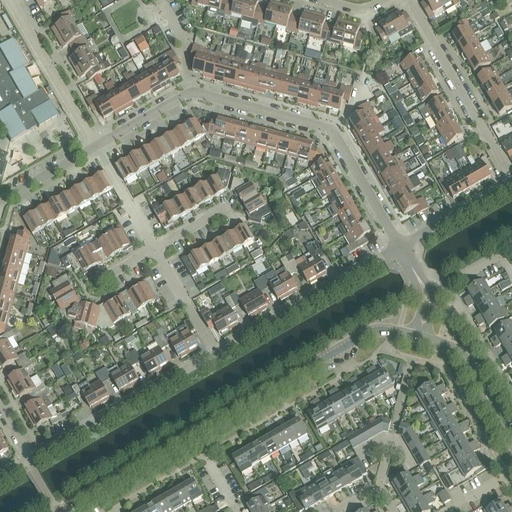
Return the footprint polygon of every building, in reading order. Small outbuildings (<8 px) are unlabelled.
[(35,0),(40,8),(45,5),(44,3),(49,0),(35,0)] [(198,5),(209,8),(211,0),(193,0),(192,6),(198,7),(198,5)] [(219,13),(225,15),(229,1),(225,0),(211,0),(209,8),(220,11),(219,13)] [(232,14),(243,17),(247,0),(235,0),(235,2),(229,1),(225,15),(231,16),(232,14)] [(257,29),(259,24),(263,10),(257,8),(258,0),(247,0),(243,17),(241,22),(252,25),(251,27),(257,29)] [(438,0),(425,0),(427,3),(422,6),(429,19),(434,16),(433,14),(443,8),(438,0)] [(445,12),(460,4),(459,1),(458,0),(438,0),(443,8),(445,12)] [(265,23),(276,26),(282,5),(271,2),(268,11),(263,10),(259,24),(265,25),(265,23)] [(293,8),(282,5),(276,26),(287,29),(286,31),(292,33),(296,19),(290,17),(293,8)] [(488,9),(482,12),(484,17),(491,14),(488,9)] [(414,27),(407,15),(402,18),(397,10),(387,15),(398,34),(399,34),(401,38),(414,31),(412,28),(414,27)] [(471,10),(466,13),(469,18),(474,15),(471,10)] [(299,32),(310,35),(315,14),(304,11),(302,20),(296,19),(292,33),(298,34),(299,32)] [(57,39),(76,28),(70,18),(73,17),(69,12),(57,19),(60,24),(52,29),(57,39)] [(315,14),(310,35),(309,37),(326,42),(330,28),(324,26),(326,17),(315,14)] [(398,34),(387,15),(377,21),(382,29),(377,32),(384,45),(390,42),(388,40),(398,34)] [(326,42),(343,46),(343,44),(349,23),(338,20),(335,29),(330,28),(326,42)] [(458,44),(474,35),(480,32),(474,23),(470,25),(467,20),(456,26),(459,31),(453,35),(458,44)] [(360,26),(349,23),(343,44),(354,47),(354,49),(360,51),(363,37),(357,35),(360,26)] [(74,49),(87,42),(84,36),(82,38),(76,28),(57,39),(63,49),(71,44),(74,49)] [(458,44),(464,54),(480,45),(474,35),(458,44)] [(143,38),(135,42),(141,53),(148,48),(143,38)] [(0,122),(11,141),(10,141),(10,142),(37,126),(38,128),(58,117),(49,102),(42,89),(38,92),(24,68),(28,65),(13,40),(13,39),(0,47),(0,122)] [(75,69),(94,58),(88,48),(90,47),(87,42),(74,49),(77,54),(69,59),(75,69)] [(133,44),(126,48),(132,59),(139,54),(133,44)] [(464,61),(466,61),(467,60),(469,63),(485,54),(480,45),(464,54),(462,55),(462,57),(464,61)] [(204,75),(210,53),(210,52),(204,50),(205,49),(193,46),(190,59),(196,61),(193,72),(204,75)] [(285,57),(286,51),(278,49),(276,60),(280,61),(281,56),(285,57)] [(162,66),(170,81),(180,75),(174,66),(180,63),(173,51),(163,57),(167,63),(162,66)] [(204,75),(207,76),(206,78),(213,80),(221,54),(216,52),(215,54),(210,53),(204,75)] [(242,59),(234,86),(242,88),(243,85),(246,86),(250,70),(244,68),(248,54),(243,53),(242,59)] [(221,54),(213,80),(221,82),(222,80),(225,80),(231,57),(225,56),(225,55),(221,54)] [(398,67),(401,65),(406,75),(422,65),(416,56),(410,59),(407,54),(395,61),(398,67)] [(491,64),(485,54),(469,63),(475,73),(491,64)] [(99,55),(94,58),(75,69),(81,79),(89,74),(92,79),(111,68),(108,62),(104,64),(99,55)] [(225,80),(228,81),(227,84),(234,86),(242,59),(237,58),(237,59),(231,57),(225,80)] [(148,65),(162,89),(169,85),(168,82),(170,81),(162,66),(157,69),(153,62),(148,65)] [(246,86),(249,87),(248,90),(255,92),(262,65),(258,64),(257,65),(251,64),(250,70),(246,86)] [(151,92),(154,90),(156,93),(162,89),(148,65),(144,67),(148,74),(143,77),(151,92)] [(262,65),(255,92),(263,94),(264,91),(267,92),(271,75),(265,74),(267,66),(262,65)] [(406,75),(411,84),(427,75),(422,65),(406,75)] [(277,94),(281,78),(284,70),(273,68),(271,75),(267,92),(277,94)] [(478,78),(483,87),(499,78),(493,69),(478,78)] [(284,70),(281,78),(277,94),(288,97),(292,81),(286,79),(288,72),(284,70)] [(297,103),(305,105),(305,102),(308,103),(313,87),(307,85),(311,72),(306,70),(304,76),(298,100),(297,103)] [(142,97),(151,92),(143,77),(138,80),(134,73),(129,76),(142,97)] [(298,83),(292,81),(288,97),(298,100),(304,76),(300,75),(298,83)] [(433,84),(427,75),(411,84),(417,93),(433,84)] [(129,85),(124,88),(132,103),(142,97),(129,76),(125,78),(129,85)] [(483,87),(488,97),(504,88),(499,78),(483,87)] [(311,106),(318,108),(319,106),(323,89),(325,82),(321,80),(318,88),(313,87),(308,103),(311,104),(311,106)] [(325,82),(323,89),(319,106),(329,108),(334,92),(328,91),(330,83),(325,82)] [(111,87),(125,111),(131,107),(130,104),(132,103),(124,88),(119,91),(115,84),(111,87)] [(438,94),(433,84),(417,93),(422,103),(438,94)] [(341,86),(339,94),(334,92),(329,108),(340,111),(343,101),(349,102),(353,89),(341,86)] [(114,114),(116,112),(118,115),(125,111),(111,87),(107,89),(111,96),(105,99),(114,114)] [(488,97),(494,106),(510,97),(508,93),(504,88),(488,97)] [(114,114),(105,99),(100,102),(96,95),(86,101),(93,113),(98,110),(104,119),(114,114)] [(499,116),(506,112),(511,108),(511,95),(510,97),(494,106),(499,116)] [(426,121),(431,118),(447,108),(441,99),(420,111),(426,121)] [(355,131),(374,120),(377,118),(368,103),(356,110),(359,115),(350,121),(355,131)] [(436,127),(454,117),(453,117),(454,115),(452,111),(450,110),(448,111),(447,108),(431,118),(436,127)] [(404,109),(399,112),(402,118),(407,115),(404,109)] [(394,110),(390,113),(392,117),(390,118),(392,121),(398,117),(394,110)] [(457,127),(456,124),(457,123),(458,122),(456,118),(454,117),(436,127),(442,136),(457,127)] [(190,118),(182,122),(193,142),(205,136),(205,135),(201,128),(196,120),(192,122),(190,118)] [(214,137),(225,139),(230,122),(219,119),(218,123),(212,121),(204,126),(208,133),(209,134),(214,135),(214,137)] [(355,131),(357,133),(354,135),(358,141),(382,127),(380,123),(377,125),(374,120),(355,131)] [(193,142),(182,122),(174,127),(176,131),(173,133),(182,149),(193,142)] [(234,147),(235,142),(240,125),(230,122),(225,139),(224,144),(234,147)] [(235,142),(246,145),(250,128),(240,125),(235,142)] [(385,132),(382,127),(358,141),(362,148),(365,147),(366,149),(381,141),(378,136),(385,132)] [(415,127),(409,130),(413,136),(414,139),(420,136),(415,127)] [(463,137),(457,127),(442,136),(447,146),(463,137)] [(246,145),(256,148),(261,130),(250,128),(246,145)] [(256,148),(267,151),(271,133),(261,130),(256,148)] [(170,155),(182,149),(173,133),(170,135),(167,131),(159,136),(170,155)] [(267,151),(277,153),(282,136),(271,133),(267,151)] [(154,144),(150,146),(159,162),(170,155),(159,136),(151,140),(154,144)] [(292,139),(282,136),(277,153),(287,156),(292,139)] [(422,136),(415,140),(417,143),(419,147),(426,143),(422,136)] [(511,136),(508,139),(508,138),(500,142),(510,159),(511,157),(511,136)] [(287,156),(298,159),(302,142),(292,139),(287,156)] [(366,149),(368,152),(365,153),(369,160),(393,146),(391,142),(384,146),(381,141),(366,149)] [(313,144),(302,142),(298,159),(309,162),(309,160),(315,162),(323,158),(318,150),(312,148),(313,144)] [(148,169),(159,162),(150,146),(147,148),(144,144),(136,149),(148,169)] [(454,149),(451,151),(456,159),(465,154),(460,145),(454,149)] [(393,146),(369,160),(373,167),(375,165),(377,168),(391,160),(388,154),(395,150),(393,146)] [(426,146),(420,149),(424,156),(430,152),(426,146)] [(131,158),(127,160),(136,175),(148,169),(136,149),(128,153),(131,158)] [(451,151),(445,154),(450,162),(456,159),(451,151)] [(421,156),(417,158),(422,167),(426,165),(421,156)] [(471,156),(467,158),(472,167),(476,165),(471,156)] [(113,162),(124,182),(136,175),(127,160),(124,162),(121,157),(113,162)] [(377,168),(379,171),(376,172),(380,179),(404,165),(401,161),(399,162),(396,157),(391,160),(377,168)] [(476,165),(472,167),(481,183),(491,177),(488,172),(493,169),(486,157),(481,159),(482,161),(476,165)] [(317,178),(332,169),(327,159),(311,168),(317,178)] [(184,164),(178,168),(181,173),(187,169),(184,164)] [(404,165),(380,179),(384,186),(386,184),(388,187),(402,179),(399,173),(406,169),(404,165)] [(472,188),(481,183),(472,167),(463,172),(472,188)] [(93,180),(102,195),(113,188),(102,168),(94,173),(96,178),(93,180)] [(332,169),(317,178),(312,181),(317,190),(338,178),(332,169)] [(226,191),(225,190),(227,189),(231,173),(219,170),(217,177),(206,183),(215,198),(226,191)] [(286,175),(282,177),(285,182),(292,179),(294,173),(287,171),(286,175)] [(454,177),(463,193),(464,195),(466,195),(470,193),(470,191),(469,190),(472,188),(463,172),(454,177)] [(164,174),(158,177),(161,182),(167,179),(164,174)] [(90,202),(102,195),(93,180),(89,181),(87,177),(79,182),(90,202)] [(179,177),(174,180),(177,185),(182,182),(179,177)] [(393,196),(419,181),(417,177),(405,184),(402,179),(388,187),(393,196)] [(453,199),(463,193),(454,177),(444,183),(450,194),(453,199)] [(237,192),(243,204),(258,195),(251,184),(244,188),(240,180),(234,178),(231,190),(237,192)] [(338,178),(317,190),(322,199),(328,196),(343,187),(338,178)] [(291,180),(286,183),(289,188),(294,185),(291,180)] [(442,180),(439,181),(447,196),(450,194),(444,183),(442,180)] [(410,192),(417,188),(421,186),(419,181),(393,196),(399,206),(413,197),(410,192)] [(79,208),(90,202),(79,182),(71,186),(73,191),(70,193),(79,208)] [(206,183),(195,190),(203,205),(215,198),(206,183)] [(328,196),(333,206),(349,197),(343,187),(328,196)] [(67,215),(79,208),(70,193),(66,195),(64,190),(56,195),(67,215)] [(195,190),(183,196),(192,211),(203,205),(195,190)] [(56,221),(67,215),(56,195),(48,199),(50,204),(47,206),(56,221)] [(261,225),(262,219),(270,214),(267,208),(265,207),(258,195),(243,204),(250,216),(249,222),(261,225)] [(192,211),(183,196),(172,203),(180,218),(192,211)] [(349,197),(333,206),(328,209),(333,218),(338,215),(354,206),(349,197)] [(416,202),(413,197),(399,206),(404,215),(410,212),(413,217),(429,208),(423,198),(416,202)] [(45,228),(56,221),(47,206),(44,208),(41,203),(33,208),(45,228)] [(172,203),(161,209),(158,205),(152,208),(164,230),(170,226),(169,224),(180,218),(172,203)] [(338,215),(344,224),(359,215),(354,206),(338,215)] [(33,235),(45,228),(33,208),(25,213),(27,217),(24,219),(33,235)] [(359,215),(344,224),(339,227),(344,237),(365,225),(365,224),(359,215)] [(365,225),(344,237),(349,246),(346,248),(346,249),(349,254),(371,242),(368,236),(371,234),(365,224),(365,225)] [(246,225),(234,232),(243,247),(254,240),(246,225)] [(116,231),(107,237),(117,254),(126,249),(127,251),(133,248),(121,226),(115,230),(116,231)] [(10,247),(27,252),(29,243),(28,243),(30,237),(25,229),(17,233),(16,239),(12,238),(10,247)] [(231,253),(243,247),(234,232),(223,238),(231,253)] [(102,263),(103,265),(109,261),(108,259),(117,254),(107,237),(98,242),(97,242),(102,251),(97,254),(102,263)] [(74,238),(64,243),(67,248),(76,242),(74,238)] [(220,260),(231,253),(223,238),(211,245),(220,260)] [(97,240),(94,242),(92,239),(80,246),(93,268),(102,263),(97,254),(102,251),(97,242),(98,242),(97,240)] [(309,254),(305,256),(305,257),(318,280),(326,275),(325,273),(327,272),(319,259),(325,256),(316,242),(313,243),(310,243),(307,245),(306,248),(309,254)] [(208,266),(220,260),(211,245),(200,252),(208,266)] [(80,246),(71,251),(73,254),(61,260),(67,269),(72,266),(75,272),(80,269),(83,274),(93,268),(80,246)] [(27,252),(10,247),(6,259),(24,264),(27,252)] [(346,249),(341,252),(344,257),(349,254),(346,249)] [(52,250),(48,265),(60,268),(61,264),(53,250),(52,250)] [(260,250),(251,255),(254,260),(263,255),(260,250)] [(208,266),(200,252),(189,258),(188,256),(182,259),(192,277),(196,275),(197,273),(208,266)] [(296,262),(292,255),(286,258),(295,273),(300,270),(307,283),(309,282),(310,284),(318,280),(305,257),(296,262)] [(276,273),(279,279),(289,297),(297,292),(295,290),(297,289),(290,276),(295,273),(286,258),(286,257),(280,260),(285,268),(276,273)] [(6,259),(3,270),(21,275),(26,276),(28,265),(24,264),(6,259)] [(48,269),(46,276),(56,278),(58,271),(48,269)] [(21,275),(3,270),(1,280),(18,285),(21,275)] [(220,274),(214,277),(218,283),(223,280),(220,274)] [(56,302),(73,291),(68,282),(70,281),(67,275),(52,284),(55,289),(50,292),(56,302)] [(259,279),(266,290),(271,287),(278,300),(280,299),(281,301),(289,297),(279,279),(269,284),(265,276),(259,279)] [(145,281),(146,283),(137,288),(147,306),(156,300),(157,302),(163,299),(150,277),(145,281)] [(258,290),(249,296),(259,314),(267,309),(266,307),(268,306),(261,293),(266,290),(259,279),(254,283),(258,290)] [(18,285),(1,280),(0,282),(0,291),(15,295),(18,285)] [(464,299),(466,303),(490,290),(484,280),(468,290),(471,295),(464,299)] [(503,291),(511,285),(511,283),(509,280),(504,282),(498,285),(502,291),(503,291)] [(223,284),(218,287),(221,292),(226,289),(223,284)] [(138,311),(147,306),(137,288),(128,293),(126,291),(120,295),(122,297),(127,305),(132,302),(137,311),(138,311)] [(466,303),(469,308),(476,304),(479,309),(495,299),(490,290),(466,303)] [(15,295),(0,291),(0,302),(12,306),(15,295)] [(73,311),(70,306),(79,301),(73,291),(56,302),(61,310),(59,312),(62,318),(64,317),(64,316),(73,311)] [(259,314),(249,296),(240,301),(235,293),(230,296),(236,307),(241,305),(248,317),(250,316),(251,318),(259,314)] [(231,310),(236,307),(230,296),(224,300),(229,307),(220,313),(230,331),(238,326),(237,324),(238,323),(231,310)] [(138,311),(137,311),(132,302),(127,305),(122,297),(112,302),(123,320),(132,314),(133,316),(139,313),(138,311)] [(495,299),(479,309),(482,314),(475,318),(477,322),(501,309),(495,299)] [(79,301),(70,306),(73,311),(64,316),(64,317),(66,319),(75,321),(74,323),(75,323),(74,328),(84,331),(85,326),(90,306),(80,303),(79,301)] [(0,313),(9,316),(12,306),(0,302),(0,313)] [(103,307),(108,316),(103,319),(108,328),(109,330),(115,327),(114,325),(123,320),(112,302),(103,307)] [(108,328),(103,319),(108,316),(103,307),(101,309),(90,306),(85,326),(96,329),(96,327),(106,330),(108,328)] [(230,331),(220,313),(212,317),(208,309),(200,313),(207,324),(212,321),(219,334),(221,333),(222,335),(230,331)] [(501,309),(477,322),(480,326),(487,322),(490,328),(506,318),(501,309)] [(9,316),(0,313),(0,334),(3,333),(4,332),(5,327),(7,327),(9,316)] [(139,323),(149,318),(147,314),(137,319),(139,323)] [(36,317),(31,320),(35,326),(40,323),(36,317)] [(196,331),(189,320),(184,323),(185,326),(176,331),(189,354),(197,349),(196,347),(198,346),(190,334),(196,331)] [(491,340),(493,344),(511,333),(511,322),(511,320),(494,330),(498,336),(491,340)] [(158,323),(154,326),(155,329),(157,333),(162,330),(158,323)] [(54,327),(48,330),(52,338),(59,334),(54,327)] [(176,331),(167,336),(163,329),(162,330),(157,333),(160,337),(166,348),(171,345),(178,357),(180,356),(181,359),(189,354),(176,331)] [(0,357),(13,350),(18,347),(13,338),(16,336),(12,331),(5,335),(2,337),(4,342),(0,344),(0,357)] [(511,333),(493,344),(495,348),(502,344),(505,349),(511,345),(511,333)] [(106,337),(99,341),(103,347),(110,343),(106,337)] [(156,343),(147,349),(150,353),(160,371),(168,366),(167,364),(168,363),(161,351),(166,348),(160,337),(154,340),(156,343)] [(502,358),(504,363),(511,357),(511,345),(505,349),(508,354),(502,358)] [(18,367),(29,360),(25,353),(17,357),(13,350),(0,357),(0,368),(2,367),(3,369),(16,361),(18,367)] [(97,351),(92,354),(96,361),(99,359),(100,356),(97,351)] [(130,354),(137,365),(142,362),(149,374),(151,373),(152,376),(160,371),(150,353),(140,358),(136,351),(130,354)] [(78,352),(73,356),(77,362),(82,359),(78,352)] [(137,365),(130,354),(126,356),(125,357),(129,365),(120,370),(131,388),(138,383),(137,381),(139,380),(131,368),(137,365)] [(29,360),(18,367),(21,372),(9,379),(10,381),(8,382),(12,390),(30,379),(25,370),(33,366),(29,360)] [(131,388),(120,370),(118,366),(108,371),(106,368),(101,371),(107,382),(112,379),(120,391),(121,390),(123,393),(131,388)] [(371,369),(384,393),(394,387),(392,385),(394,384),(395,382),(394,380),(393,378),(391,378),(389,379),(384,370),(379,374),(375,367),(371,369)] [(384,393),(371,369),(366,372),(370,379),(365,382),(375,398),(384,393)] [(91,387),(101,405),(109,400),(108,398),(109,397),(102,385),(107,382),(101,371),(96,374),(100,382),(91,387)] [(375,398),(365,382),(360,385),(356,378),(352,380),(365,404),(375,398)] [(36,396),(46,390),(43,384),(36,389),(30,379),(12,390),(17,398),(19,396),(20,398),(33,391),(36,396)] [(365,404),(352,380),(348,382),(352,389),(346,392),(356,409),(365,404)] [(101,405),(91,387),(88,382),(79,387),(77,385),(71,388),(75,393),(77,398),(78,399),(83,396),(90,408),(92,407),(93,410),(101,405)] [(421,403),(438,393),(445,389),(443,385),(436,389),(432,383),(425,388),(423,386),(421,386),(419,386),(418,388),(417,390),(418,392),(416,393),(421,403)] [(68,386),(63,389),(67,397),(73,393),(68,386)] [(356,409),(346,392),(341,395),(337,389),(333,391),(346,414),(356,409)] [(427,412),(443,402),(440,397),(447,393),(445,389),(438,393),(421,403),(427,412)] [(36,396),(39,401),(26,408),(27,410),(25,411),(29,419),(47,409),(52,406),(47,397),(50,395),(46,390),(36,396)] [(346,414),(333,391),(329,393),(333,400),(327,403),(337,420),(346,414)] [(337,420),(327,403),(322,406),(318,399),(314,402),(328,425),(337,420)] [(85,402),(75,406),(79,414),(88,411),(85,402)] [(328,425),(314,402),(310,404),(314,411),(308,414),(318,431),(328,425)] [(432,421),(456,408),(453,404),(446,408),(443,402),(427,412),(432,421)] [(58,415),(52,406),(47,409),(29,419),(34,427),(36,426),(37,428),(50,420),(53,426),(64,419),(61,415),(60,414),(58,415)] [(438,431),(454,421),(451,416),(458,412),(456,408),(432,421),(438,431)] [(373,424),(379,434),(383,431),(382,418),(376,422),(373,424)] [(382,418),(383,431),(388,433),(391,421),(382,418)] [(289,425),(298,440),(308,435),(299,419),(289,425)] [(443,440),(467,427),(464,423),(457,427),(454,421),(438,431),(443,440)] [(368,427),(374,437),(379,434),(373,424),(372,424),(368,427)] [(403,437),(411,426),(401,424),(398,435),(403,437)] [(298,440),(289,425),(280,431),(288,446),(298,440)] [(411,426),(403,437),(405,441),(416,435),(411,426)] [(369,440),(374,437),(368,427),(363,430),(369,440)] [(449,450),(465,440),(462,435),(469,431),(467,427),(443,440),(449,450)] [(357,433),(363,443),(369,440),(363,430),(357,433)] [(288,446),(280,431),(270,436),(279,451),(288,446)] [(352,436),(358,446),(363,443),(357,433),(355,434),(352,436)] [(416,435),(405,441),(408,446),(419,440),(416,435)] [(261,441),(270,457),(279,451),(270,436),(261,441)] [(353,449),(358,446),(352,436),(348,438),(347,439),(348,441),(351,446),(353,449)] [(422,445),(419,440),(408,446),(411,451),(422,445)] [(454,459),(478,445),(475,441),(468,445),(465,440),(449,450),(454,459)] [(270,457),(261,441),(251,447),(260,462),(270,457)] [(348,441),(342,444),(345,450),(351,446),(348,441)] [(422,445),(411,451),(414,457),(425,451),(422,445)] [(459,468),(476,459),(473,454),(480,450),(478,445),(454,459),(459,468)] [(260,462),(251,447),(242,452),(251,467),(252,467),(260,462)] [(425,451),(414,457),(417,462),(428,456),(425,451)] [(252,467),(251,467),(242,452),(232,458),(242,475),(253,469),(252,467)] [(306,455),(309,460),(314,457),(312,452),(306,455)] [(324,455),(326,460),(332,456),(329,452),(324,455)] [(309,460),(306,455),(301,458),(303,463),(309,460)] [(326,460),(324,455),(318,458),(321,463),(326,460)] [(428,456),(417,462),(420,467),(431,461),(428,456)] [(344,469),(353,484),(363,479),(362,477),(367,474),(358,458),(343,467),(344,469)] [(490,468),(489,465),(486,460),(479,464),(476,459),(459,468),(465,478),(475,473),(477,476),(490,468)] [(305,466),(308,470),(313,467),(310,462),(305,466)] [(287,466),(290,471),(296,467),(293,463),(287,466)] [(290,471),(287,466),(282,469),(285,474),(290,471)] [(308,470),(305,466),(299,469),(302,474),(308,470)] [(335,474),(344,490),(353,484),(344,469),(335,474)] [(332,470),(323,475),(326,480),(334,495),(344,490),(335,474),(332,470)] [(269,477),(272,481),(277,478),(274,473),(269,477)] [(392,483),(398,493),(421,480),(419,475),(412,479),(409,474),(392,483)] [(448,475),(442,478),(449,490),(454,487),(448,475)] [(272,481),(269,477),(263,480),(266,485),(272,481)] [(184,486),(194,503),(204,498),(194,480),(184,486)] [(316,485),(325,500),(334,495),(326,480),(316,485)] [(403,503),(420,493),(417,488),(424,484),(421,480),(398,493),(403,503)] [(259,481),(248,487),(251,493),(262,487),(259,481)] [(307,491),(316,506),(325,500),(316,485),(307,490),(307,491)] [(184,486),(174,491),(183,507),(192,502),(193,504),(194,503),(184,486)] [(316,506),(307,491),(307,490),(306,488),(296,494),(295,494),(295,493),(294,493),(293,493),(292,493),(289,495),(298,511),(301,511),(305,510),(306,511),(316,506)] [(269,495),(265,489),(247,499),(250,505),(247,506),(250,511),(260,511),(268,508),(271,507),(265,497),(269,495)] [(183,507),(174,491),(165,497),(174,511),(183,507)] [(451,501),(445,491),(438,495),(444,505),(451,501)] [(423,498),(420,493),(403,503),(408,511),(432,498),(430,494),(423,498)] [(156,502),(161,511),(173,511),(174,511),(165,497),(156,502)] [(434,503),(432,498),(408,511),(430,511),(428,507),(434,503)] [(290,501),(285,503),(288,509),(293,506),(290,501)] [(161,511),(156,502),(146,508),(148,511),(161,511)] [(484,511),(505,511),(511,508),(511,505),(511,503),(504,507),(501,502),(499,503),(493,506),(484,511)]
